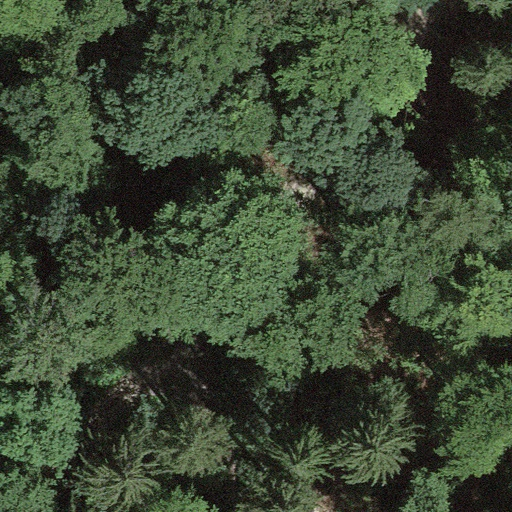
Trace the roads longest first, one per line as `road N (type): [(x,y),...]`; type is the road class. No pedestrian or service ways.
road 1 (track): [(441,0),(195,319),(15,511)]
road 2 (track): [(195,319),(213,511)]
